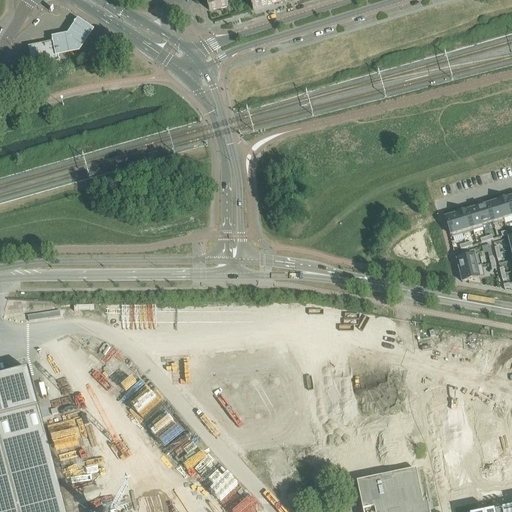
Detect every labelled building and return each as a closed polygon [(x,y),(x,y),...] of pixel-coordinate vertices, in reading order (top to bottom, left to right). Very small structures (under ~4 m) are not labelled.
[(207,0),(209,11),(228,8),(227,0),(207,0)] [(285,0),(249,0),(253,11),(270,6),(286,1),(285,0)] [(69,36),(56,40),(60,56),(67,55),(69,54),(82,51),(95,30),(82,21),(69,36)] [(29,48),(32,62),(33,68),(59,62),(59,63),(60,63),(60,62),(56,41),(55,42),(29,48)] [(511,212),(508,200),(498,203),(504,223),(504,222),(504,220),(511,217),(511,212)] [(498,203),(488,206),(494,226),(504,223),(498,203)] [(488,206),(477,209),(483,229),(484,229),(483,227),(492,224),(493,226),(494,226),(488,206)] [(477,209),(467,213),(473,232),(483,229),(477,209)] [(467,213),(457,216),(463,235),(473,232),(467,213)] [(457,216),(446,219),(452,239),(463,235),(457,216)] [(480,256),(457,261),(460,272),(482,267),(480,256)] [(482,267),(460,272),(462,283),(468,282),(469,284),(482,287),(480,279),(485,278),(482,267)] [(0,379),(0,511),(66,511),(31,377),(30,371),(20,374),(0,379)] [(430,389),(434,406),(459,400),(455,383),(430,389)] [(474,408),(439,413),(451,491),(482,486),(472,419),(475,419),(474,408)] [(355,434),(362,470),(416,460),(409,424),(355,434)] [(497,441),(506,482),(511,480),(511,460),(507,438),(497,441)] [(283,456),(271,459),(276,480),(287,478),(283,456)] [(417,471),(357,484),(363,511),(429,511),(428,506),(424,507),(417,471)]
